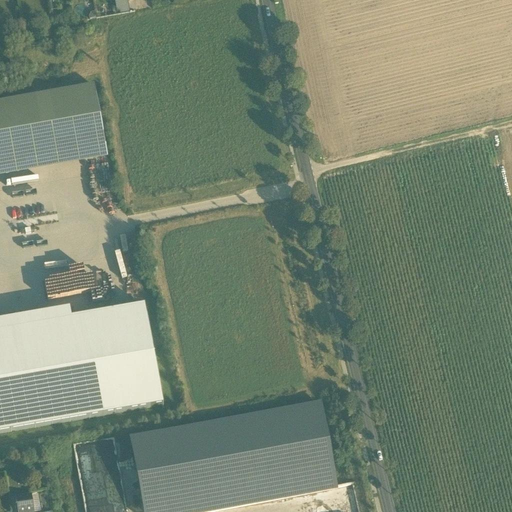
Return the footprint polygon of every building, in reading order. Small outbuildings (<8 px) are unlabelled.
[(127,12),(125,1),(114,2),(115,14),(127,12)] [(0,104),(0,165),(105,146),(94,86),(0,104)] [(105,146),(0,165),(0,177),(107,157),(105,146)] [(102,301),(98,256),(37,262),(41,302),(65,299),(66,309),(86,308),(87,313),(118,310),(117,299),(102,301)] [(0,335),(0,433),(164,403),(146,308),(0,335)] [(320,404),(129,440),(142,511),(227,511),(337,491),(320,404)] [(31,498),(33,511),(40,511),(38,497),(31,498)] [(15,501),(17,511),(33,511),(31,498),(15,501)]
